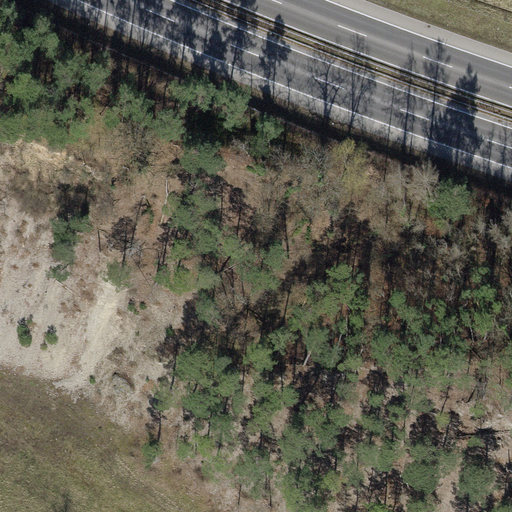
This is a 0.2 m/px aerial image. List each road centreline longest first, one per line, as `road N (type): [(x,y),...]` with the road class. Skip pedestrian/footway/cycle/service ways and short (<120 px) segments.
road 1 (motorway): [(125,0),(511,146)]
road 2 (motorway): [(511,86),(275,0)]
